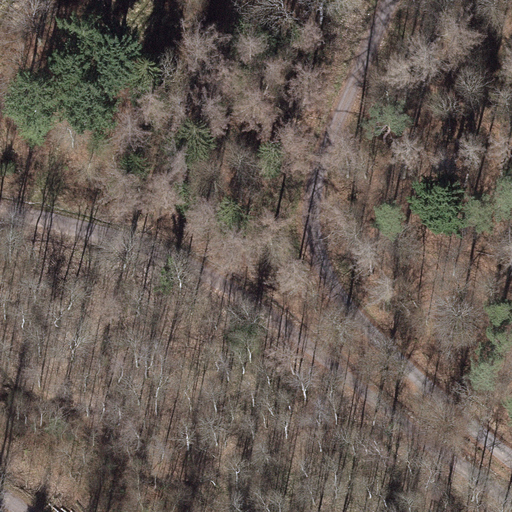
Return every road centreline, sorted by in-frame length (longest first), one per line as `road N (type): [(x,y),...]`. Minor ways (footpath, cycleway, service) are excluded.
road 1 (track): [(0,210),(235,281),(511,497)]
road 2 (track): [(398,0),(319,168),(315,249),(342,295),(419,379),(511,458)]
